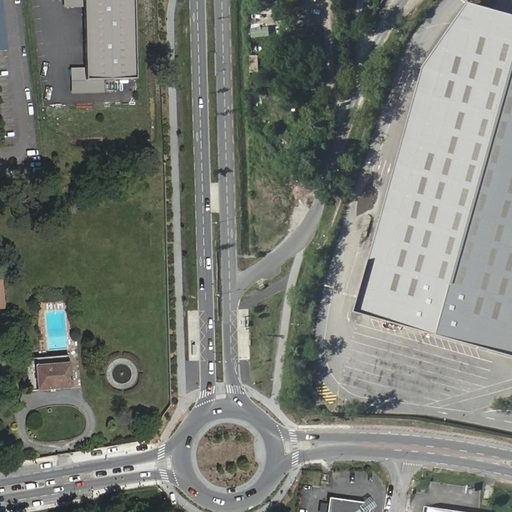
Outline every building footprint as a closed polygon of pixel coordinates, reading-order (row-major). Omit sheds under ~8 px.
[(83,9),(83,0),(60,0),(61,9),(83,9)] [(135,81),(133,0),(83,0),(83,9),(85,69),(85,82),(104,81),(135,81)] [(511,13),(470,2),(425,65),(357,312),(511,355),(511,13)] [(252,36),(261,36),(261,24),(253,24),(252,36)] [(104,94),(104,81),(85,82),(85,69),(70,70),(71,95),(104,94)] [(0,308),(9,307),(5,275),(0,275),(0,308)] [(35,366),(35,359),(26,360),(27,390),(71,387),(69,357),(49,358),(49,365),(35,366)] [(365,499),(361,503),(366,510),(372,506),(365,499)] [(366,510),(361,503),(328,500),(326,511),(367,511),(366,510)]
